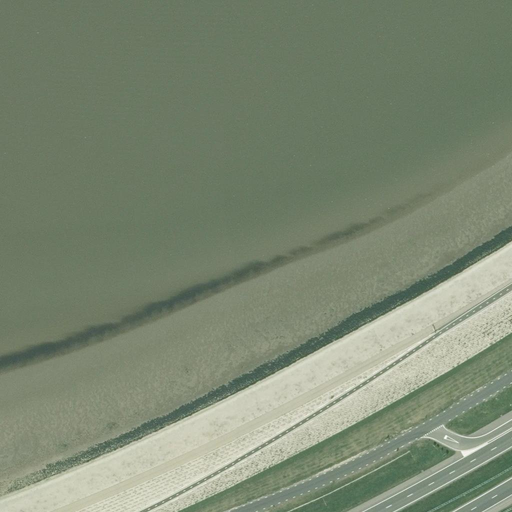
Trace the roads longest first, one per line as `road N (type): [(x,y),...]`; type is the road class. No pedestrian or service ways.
road 1 (unclassified): [(243,511),(428,426)]
road 2 (motorway): [(493,449),(375,511)]
